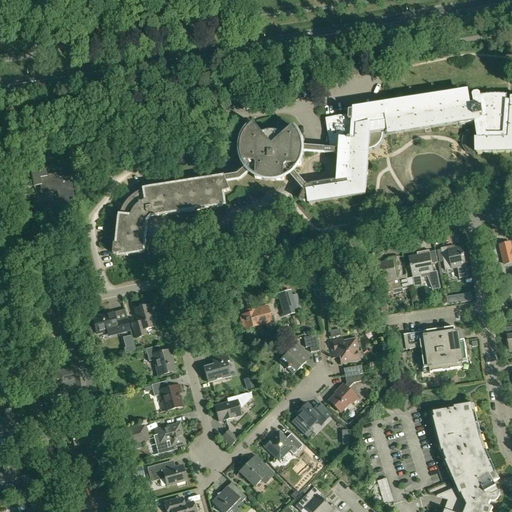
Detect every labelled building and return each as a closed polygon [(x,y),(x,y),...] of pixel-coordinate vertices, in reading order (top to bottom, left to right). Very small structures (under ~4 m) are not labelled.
[(472,95),(474,103),(469,104),(468,93),(349,112),(349,115),(326,119),(329,138),(327,138),(327,148),(303,147),(302,145),(303,138),(300,137),(300,136),(299,135),(298,133),(297,132),(296,131),(295,129),(294,128),(293,127),(283,135),(281,134),(280,133),(278,132),(276,131),(275,131),(273,131),(272,131),(270,131),(269,131),(267,131),(265,132),(263,133),(262,134),(254,124),(251,126),(249,128),(248,129),(247,130),(246,131),(245,133),(242,133),(242,140),(241,142),(241,143),(240,145),(240,146),(240,148),(240,149),(240,151),(240,152),(241,155),(240,162),(243,162),(243,163),(244,165),(245,167),(246,168),(238,175),(224,177),(224,176),(224,178),(149,189),(147,190),(146,190),(142,191),(139,192),(136,194),(135,195),(133,196),(131,198),(130,199),(128,201),(127,202),(125,205),(124,206),(123,209),(122,211),(121,212),(121,214),(120,215),(120,217),(119,219),(119,221),(117,245),(114,244),(113,254),(120,255),(120,251),(123,252),(124,256),(144,253),(145,244),(147,222),(151,217),(153,217),(225,206),(223,193),(227,192),(230,190),(227,182),(240,180),(250,172),(252,174),(254,176),(255,176),(255,179),(262,179),(265,180),(267,180),(269,181),(272,181),(274,181),(276,180),(283,181),(283,178),(284,178),(287,177),(289,176),(290,175),(303,191),(299,200),(304,202),(309,201),(309,202),(363,194),(367,150),(368,150),(370,150),(372,149),(374,148),(376,147),(377,147),(378,145),(379,145),(380,143),(381,141),(382,140),(382,139),(382,138),(382,137),(382,136),(382,135),(382,134),(382,133),(382,132),(388,130),(389,133),(474,119),(476,128),(472,128),(467,131),(464,134),(462,138),(462,142),(463,147),(465,151),(468,154),(472,156),(473,156),(473,154),(475,154),(475,153),(476,153),(476,150),(511,149),(511,92),(507,92),(507,96),(488,96),(481,97),(480,94),(478,92),(474,93),(472,95)] [(137,155),(136,146),(136,145),(125,147),(126,157),(137,155)] [(71,179),(73,179),(69,160),(57,162),(59,173),(47,176),(45,169),(31,172),(33,186),(40,185),(42,194),(59,191),(61,198),(57,199),(59,207),(71,205),(70,199),(74,198),(71,179)] [(500,245),(505,265),(511,262),(511,248),(511,243),(500,245)] [(440,248),(443,262),(439,263),(440,266),(444,266),(445,270),(451,269),(451,270),(457,268),(459,278),(468,276),(462,247),(453,249),(453,246),(440,248)] [(409,283),(414,282),(415,287),(423,285),(422,278),(428,277),(433,290),(441,289),(437,272),(433,273),(429,251),(417,253),(418,256),(409,257),(413,278),(408,279),(409,283)] [(407,278),(403,278),(399,257),(387,259),(387,262),(378,264),(384,293),(393,291),(393,290),(402,289),(402,290),(409,289),(407,278)] [(290,291),(288,291),(277,294),(283,316),(296,312),(290,291)] [(460,304),(458,295),(446,297),(448,305),(460,304)] [(154,327),(153,321),(155,321),(155,319),(154,314),(153,313),(151,314),(148,306),(134,310),(137,323),(131,325),(135,339),(146,336),(145,329),(154,327)] [(242,316),(239,316),(242,326),(244,326),(244,328),(265,323),(264,317),(269,316),(267,306),(254,309),(254,307),(246,309),(247,313),(241,314),(242,316)] [(96,334),(115,329),(117,335),(130,331),(126,318),(115,321),(112,313),(89,319),(92,329),(94,328),(96,334)] [(467,362),(464,340),(459,341),(458,332),(455,333),(454,328),(404,335),(406,350),(421,348),(424,369),(429,368),(430,373),(463,368),(462,363),(467,362)] [(316,336),(304,338),(306,348),(310,347),(311,353),(319,351),(316,336)] [(340,357),(341,364),(359,361),(355,339),(343,342),(342,339),(329,341),(332,359),(340,357)] [(285,355),(279,361),(293,375),(299,369),(301,369),(301,366),(307,361),(300,354),(304,350),(296,343),(287,352),(284,352),(285,355)] [(158,346),(145,350),(149,362),(154,360),(158,376),(175,372),(173,364),(170,350),(160,353),(158,346)] [(230,377),(226,362),(228,362),(226,355),(212,359),(214,366),(204,368),(207,383),(230,377)] [(88,393),(86,386),(86,382),(89,381),(87,373),(84,374),(82,364),(70,366),(71,370),(56,372),(58,384),(73,381),(76,395),(88,393)] [(343,369),(345,378),(359,375),(361,374),(360,366),(343,369)] [(340,413),(350,403),(352,405),(358,398),(356,396),(355,397),(347,389),(353,383),(361,381),(359,375),(345,378),(346,385),(344,386),(343,385),(328,401),(340,413)] [(151,386),(154,397),(160,395),(165,411),(182,407),(178,393),(181,393),(179,386),(168,389),(166,382),(151,386)] [(241,416),(240,410),(251,399),(246,394),(227,400),(228,403),(214,407),(218,422),(241,416)] [(93,413),(106,410),(104,402),(97,403),(91,405),(93,413)] [(320,425),(329,417),(319,407),(314,412),(306,404),(296,414),(309,428),(316,421),(320,425)] [(499,493),(496,488),(493,482),(499,479),(497,476),(483,443),(474,410),(473,404),(454,407),(454,409),(431,413),(432,417),(442,455),(456,487),(438,496),(450,501),(444,511),(490,511),(493,508),(488,506),(490,501),(492,501),(494,501),(495,501),(498,500),(499,498),(499,495),(499,493)] [(12,410),(4,411),(5,419),(13,418),(12,410)] [(22,435),(20,424),(25,423),(24,416),(17,417),(18,424),(14,425),(13,418),(5,419),(0,419),(0,433),(14,431),(15,436),(22,435)] [(105,444),(100,424),(101,423),(99,417),(90,419),(92,426),(70,432),(74,448),(98,441),(99,447),(104,446),(105,444)] [(150,441),(146,426),(145,425),(121,431),(125,448),(150,441)] [(156,431),(159,444),(169,442),(170,448),(184,444),(179,425),(156,431)] [(230,448),(238,439),(228,430),(220,439),(230,448)] [(290,434),(285,439),(278,432),(264,447),(279,461),(289,451),(293,455),(302,446),(290,434)] [(151,440),(155,453),(161,452),(158,438),(151,440)] [(274,475),(264,465),(255,456),(239,472),(254,487),(261,480),(265,484),(274,475)] [(0,488),(17,486),(14,464),(2,466),(4,474),(0,474),(0,488)] [(162,471),(161,464),(147,468),(151,482),(164,479),(167,487),(186,481),(182,466),(162,471)] [(108,479),(121,487),(125,480),(112,471),(108,479)] [(37,475),(21,477),(24,494),(40,491),(37,475)] [(384,504),(387,503),(393,501),(386,478),(377,481),(384,504)] [(221,511),(227,511),(240,499),(242,502),(246,498),(231,483),(212,502),(221,511)] [(113,511),(117,505),(113,494),(110,484),(98,488),(99,490),(90,492),(89,491),(82,493),(82,495),(74,497),(79,511),(87,511),(104,507),(105,509),(111,511),(113,511)] [(304,507),(308,511),(314,511),(324,502),(319,497),(321,495),(314,487),(295,507),(300,511),(304,507)] [(295,491),(290,496),(293,500),(298,494),(295,491)] [(194,511),(192,503),(183,505),(181,499),(164,503),(166,511),(194,511)] [(151,506),(150,502),(149,501),(133,505),(134,511),(150,511),(149,507),(151,506)] [(338,511),(339,511),(331,504),(329,507),(324,502),(314,511),(338,511)] [(43,511),(43,509),(41,503),(31,505),(32,511),(43,511)]
